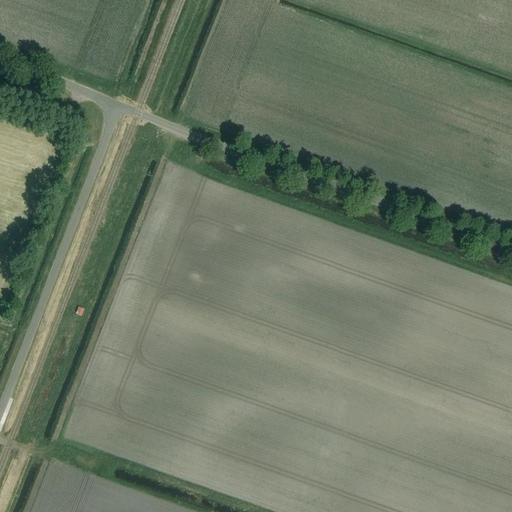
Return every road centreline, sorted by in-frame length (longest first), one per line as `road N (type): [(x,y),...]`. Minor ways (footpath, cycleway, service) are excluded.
road 1 (unclassified): [(511,248),(116,106)]
road 2 (unclassified): [(0,411),(116,106)]
road 3 (unclassified): [(116,106),(0,60)]
